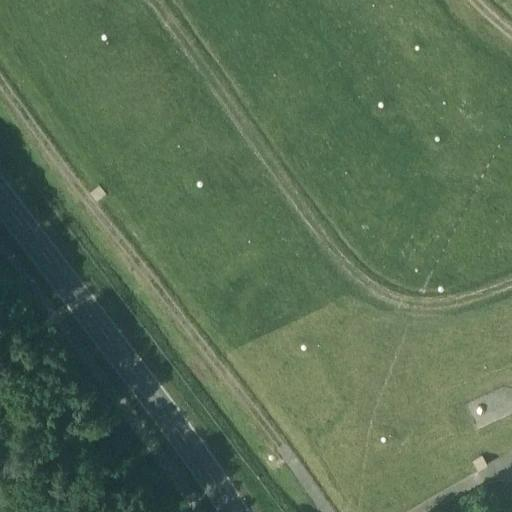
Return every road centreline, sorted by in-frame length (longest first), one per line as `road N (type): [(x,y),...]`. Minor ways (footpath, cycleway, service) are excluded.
road 1 (track): [(329,511),(268,421),(0,86)]
road 2 (track): [(156,0),(337,247),(405,293),(472,293),(511,275)]
road 3 (secondary): [(228,511),(128,341),(0,177)]
